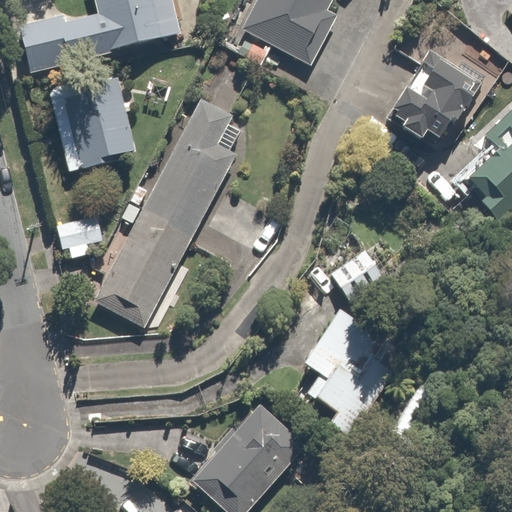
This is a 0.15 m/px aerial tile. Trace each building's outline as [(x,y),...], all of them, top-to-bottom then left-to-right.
[(91,0),(95,17),(16,34),(25,76),(104,58),(175,42),(165,0),(91,0)] [(329,0),(255,0),(240,29),(309,65),(335,16),(324,10),(329,0)] [(511,0),(501,13),(511,21),(511,0)] [(427,157),(470,84),(423,56),(380,129),(427,157)] [(134,160),(114,77),(45,94),(64,176),(134,160)] [(230,134),(234,126),(196,106),(89,304),(142,332),(239,152),(236,150),(241,140),(230,134)] [(511,111),(478,144),(485,152),(452,183),(490,224),(511,203),(511,111)] [(88,255),(86,245),(103,241),(96,215),(50,226),(57,252),(69,249),(71,259),(88,255)] [(400,278),(376,241),(328,272),(352,309),(400,278)] [(404,358),(351,321),(296,399),(349,437),(404,358)] [(470,388),(431,366),(386,445),(425,467),(470,388)] [(248,511),(309,442),(259,399),(186,483),(218,511),(248,511)]
